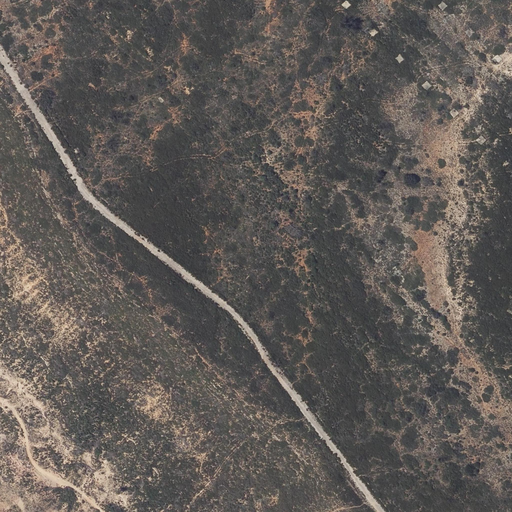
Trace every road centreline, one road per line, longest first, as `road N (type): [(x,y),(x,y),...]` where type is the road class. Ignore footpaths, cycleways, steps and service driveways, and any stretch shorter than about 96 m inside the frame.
road 1 (track): [(0,52),(90,197),(250,329),(382,511)]
road 2 (track): [(0,398),(19,415),(28,453),(46,474),(102,511)]
